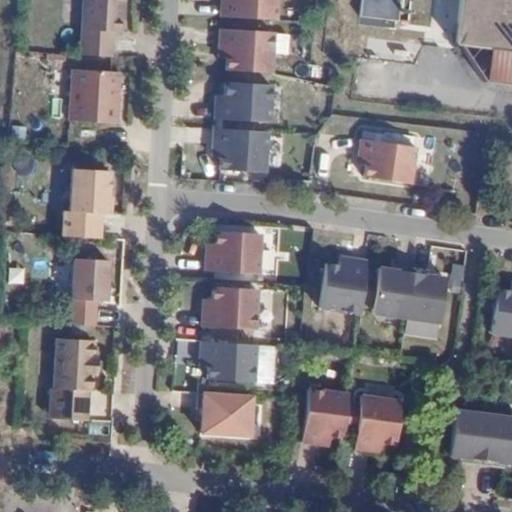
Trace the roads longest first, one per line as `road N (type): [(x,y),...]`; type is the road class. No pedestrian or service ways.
road 1 (residential): [(511,239),(277,202),(155,193)]
road 2 (residential): [(155,193),(137,477)]
road 3 (residential): [(181,482),(408,511)]
road 4 (residential): [(168,0),(155,193)]
